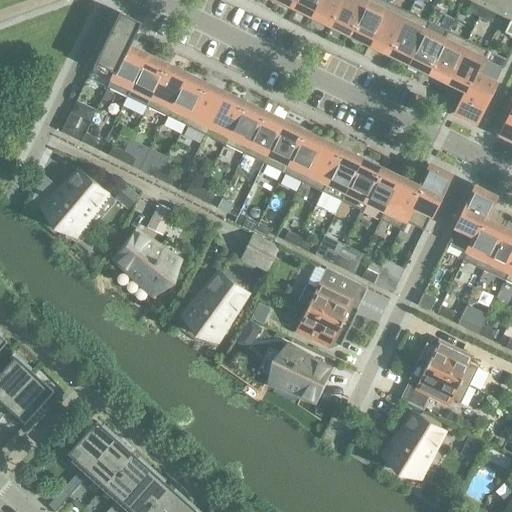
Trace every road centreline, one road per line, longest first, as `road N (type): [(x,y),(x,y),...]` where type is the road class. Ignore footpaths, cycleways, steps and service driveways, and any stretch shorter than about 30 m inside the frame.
road 1 (residential): [(474,155),(156,0)]
road 2 (residential): [(352,405),(474,155)]
road 3 (residential): [(108,0),(28,167)]
